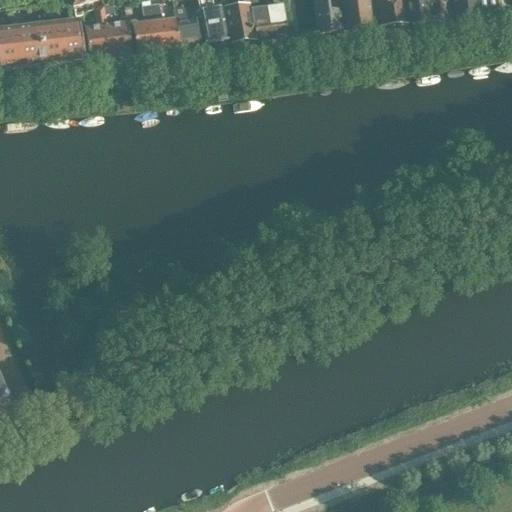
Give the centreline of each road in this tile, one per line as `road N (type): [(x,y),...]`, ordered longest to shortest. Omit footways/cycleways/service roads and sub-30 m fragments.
road 1 (residential): [(0,82),(511,24)]
road 2 (tertiary): [(245,511),(511,405)]
